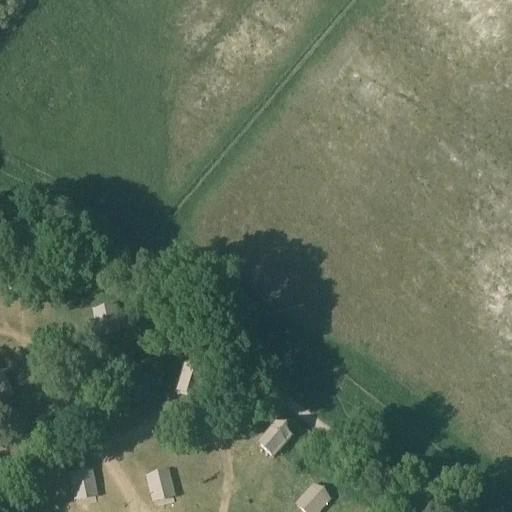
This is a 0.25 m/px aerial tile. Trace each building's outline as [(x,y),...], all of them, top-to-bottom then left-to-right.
[(95,310),(98,338),(120,336),(117,307),(95,310)] [(179,395),(200,402),(210,373),(188,366),(179,395)] [(280,423),(259,446),(275,461),(296,437),(280,423)] [(148,475),(152,503),(174,500),(171,472),(148,475)] [(73,475),(75,502),(98,500),(96,474),(73,475)] [(295,506),(301,511),(321,511),(333,499),(315,483),(295,506)]
